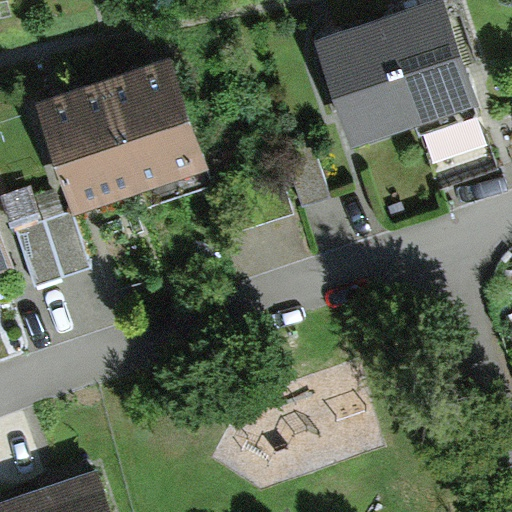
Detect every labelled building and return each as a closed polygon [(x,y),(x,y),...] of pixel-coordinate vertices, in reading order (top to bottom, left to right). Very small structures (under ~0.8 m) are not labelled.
[(417,124),(421,134),(482,113),(441,0),(436,0),(316,42),(353,146),(417,124)] [(76,216),(208,168),(170,58),(37,104),(73,210),(76,216)] [(314,147),(287,156),(303,204),(330,195),(314,147)] [(214,183),(232,234),(295,212),(277,161),(214,183)] [(73,210),(18,230),(38,286),(93,265),(76,216),(73,210)] [(0,273),(11,269),(0,236),(0,273)] [(110,511),(96,471),(0,504),(0,508),(1,511),(110,511)]
